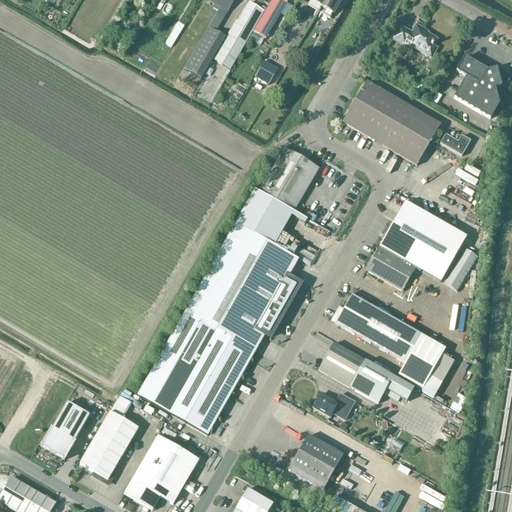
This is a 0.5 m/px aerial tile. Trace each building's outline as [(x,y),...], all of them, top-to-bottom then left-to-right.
[(219,8),(223,0),(207,0),(206,1),(219,8)] [(220,9),(215,17),(223,21),(235,0),(223,0),(219,8),(220,9)] [(265,14),(264,14),(254,33),(266,40),(287,4),(279,0),(273,0),(265,14)] [(319,13),(326,0),(311,0),(309,3),(310,3),(308,7),(319,13)] [(332,16),(341,0),(326,0),(319,13),(329,20),(332,16)] [(265,14),(256,8),(249,4),(238,23),(236,22),(226,39),(213,60),(231,71),(264,14),(265,14)] [(412,35),(399,27),(392,40),(410,50),(412,47),(431,59),(437,49),(432,47),(436,41),(423,33),(424,31),(416,27),(412,35)] [(172,48),(181,32),(175,29),(166,44),(172,48)] [(208,29),(184,70),(201,81),(213,60),(226,39),(216,33),(208,29)] [(496,70),(487,72),(464,59),(456,73),(460,75),(459,76),(466,81),(454,99),(488,120),(497,106),(492,90),(501,87),(496,70)] [(268,87),(278,70),(263,62),(254,79),(268,87)] [(417,168),(440,127),(366,83),(343,124),(417,168)] [(283,96),(280,101),(286,105),(289,100),(283,96)] [(458,144),(445,136),(440,145),(462,158),(470,143),(461,137),(458,144)] [(319,170),(296,157),(284,150),(259,193),(293,213),(319,170)] [(404,205),(379,250),(415,270),(440,285),(466,240),(404,205)] [(457,208),(456,212),(468,218),(470,214),(457,208)] [(324,223),(326,216),(315,212),(313,219),(324,223)] [(460,217),(457,222),(471,228),(473,223),(460,217)] [(235,226),(195,297),(264,336),(271,340),(302,284),(289,277),(297,262),(235,226)] [(271,230),(269,236),(278,240),(281,235),(271,230)] [(379,250),(366,272),(402,293),(415,270),(379,250)] [(443,288),(438,298),(443,301),(449,291),(443,288)] [(255,354),(264,336),(195,297),(185,314),(227,338),(255,354)] [(445,351),(421,337),(351,298),(335,325),(405,365),(397,378),(422,392),(445,351)] [(179,421),(227,338),(185,314),(138,398),(179,421)] [(207,437),(255,354),(227,338),(179,421),(207,437)] [(413,392),(364,363),(333,346),(318,372),(349,389),(378,406),(383,396),(397,404),(399,400),(406,404),(413,392)] [(81,393),(78,401),(85,403),(88,396),(81,393)] [(322,395),(318,402),(316,403),(314,406),(314,408),(313,410),(330,419),(332,415),(344,422),(354,404),(340,396),(336,403),(322,395)] [(131,405),(119,398),(110,414),(80,466),(93,474),(91,478),(106,486),(110,485),(116,475),(113,473),(138,430),(122,421),(131,405)] [(51,430),(74,443),(89,417),(66,404),(51,430)] [(224,432),(235,437),(238,433),(226,427),(224,432)] [(75,444),(74,443),(51,430),(41,448),(64,462),(75,444)] [(288,472),(323,492),(343,457),(308,437),(288,472)] [(150,511),(152,511),(153,511),(160,499),(173,506),(198,462),(158,438),(124,496),(150,511)] [(366,445),(376,451),(380,445),(370,439),(366,445)] [(383,457),(396,468),(401,463),(388,452),(383,457)] [(359,470),(355,474),(361,479),(364,475),(359,470)] [(349,486),(359,492),(364,484),(354,478),(349,486)] [(50,511),(55,505),(11,479),(4,492),(2,491),(0,494),(0,503),(15,511),(50,511)] [(235,511),(269,511),(273,506),(247,491),(238,506),(234,504),(231,510),(235,511)]
